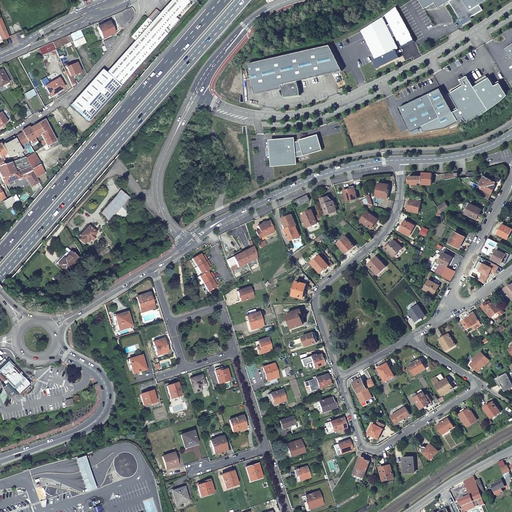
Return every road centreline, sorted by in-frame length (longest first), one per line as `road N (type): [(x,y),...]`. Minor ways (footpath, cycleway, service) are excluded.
road 1 (motorway): [(0,275),(241,0)]
road 2 (residential): [(196,92),(253,114),(312,111),(511,6)]
road 3 (trunk): [(222,0),(0,254)]
road 4 (residential): [(339,377),(315,296),(389,223),(398,160)]
road 5 (secondary): [(186,244),(308,179),(398,160)]
road 6 (residential): [(478,383),(375,449),(361,442),(339,377)]
road 7 (unclassified): [(54,348),(97,374),(105,409),(94,423),(0,458)]
road 8 (residential): [(137,0),(138,15),(74,92),(0,139)]
road 9 (residential): [(511,178),(451,292),(451,313)]
road 10 (tertiary): [(196,92),(242,30),(293,0)]
road 11 (residential): [(159,205),(115,170),(64,223)]
road 12 (tertiary): [(159,205),(161,164),(196,92)]
road 13 (secondary): [(408,511),(511,450)]
